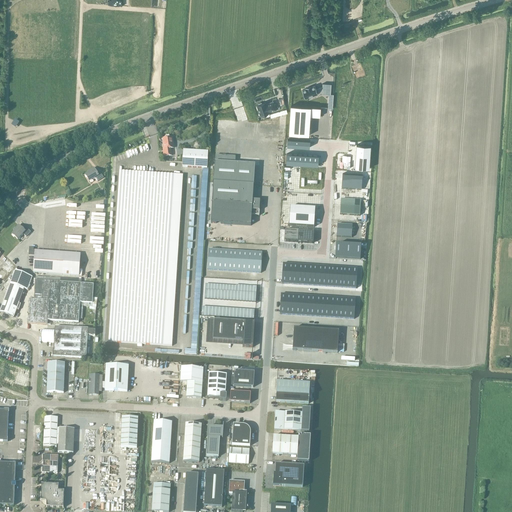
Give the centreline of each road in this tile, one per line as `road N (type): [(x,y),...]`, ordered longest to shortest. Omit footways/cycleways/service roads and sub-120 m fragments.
road 1 (unclassified): [(0,212),(55,162),(129,124),(497,0)]
road 2 (unclassified): [(264,414),(274,251),(322,254),(328,143)]
road 3 (unclassified): [(264,414),(32,403)]
road 4 (unknown): [(77,490),(85,421),(115,431),(111,480),(92,489)]
road 5 (track): [(82,0),(78,79),(101,136)]
